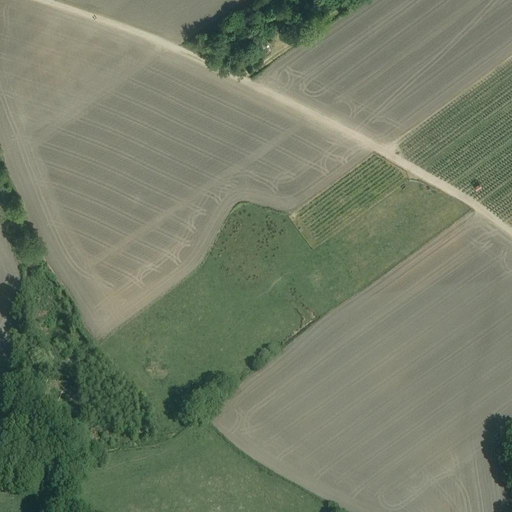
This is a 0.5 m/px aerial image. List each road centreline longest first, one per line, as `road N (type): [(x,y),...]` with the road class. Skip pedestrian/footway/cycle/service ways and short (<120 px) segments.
road 1 (track): [(511,231),(316,114),(147,34),(47,0)]
road 2 (track): [(373,146),(511,46)]
road 3 (track): [(354,0),(242,81)]
